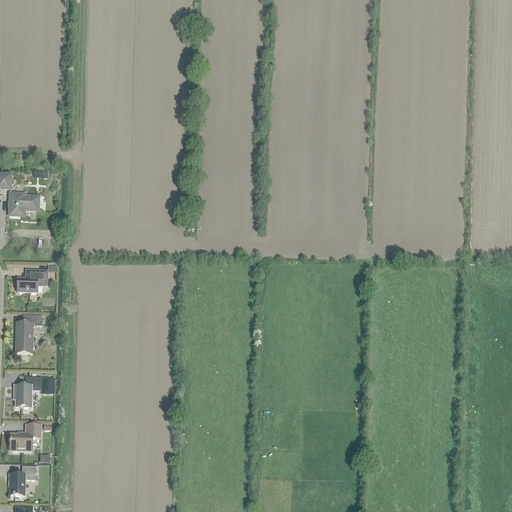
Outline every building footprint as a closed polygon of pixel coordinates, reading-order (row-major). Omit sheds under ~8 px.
[(0,189),(10,190),(10,176),(0,175),(0,189)] [(9,217),(24,218),(24,212),(38,212),(38,199),(24,198),(25,196),(10,195),(9,217)] [(47,274),(56,274),(56,266),(47,266),(47,274)] [(47,273),(25,272),(25,280),(17,280),(17,294),(37,295),(37,288),(46,288),(47,273)] [(22,325),(16,325),(15,355),(32,356),(33,328),(41,328),(42,318),(22,317),(22,325)] [(42,380),(25,379),(25,388),(14,387),(14,396),(16,396),(15,409),(31,410),(31,393),(39,393),(39,388),(41,388),(42,380)] [(41,393),(53,393),(54,380),(42,379),(41,393)] [(40,427),(25,427),(25,436),(18,435),(18,437),(10,437),(9,453),(31,454),(32,440),(40,440),(40,427)] [(10,485),(9,497),(24,498),(25,482),(35,482),(36,469),(22,468),(21,476),(9,476),(9,485),(10,485)]
